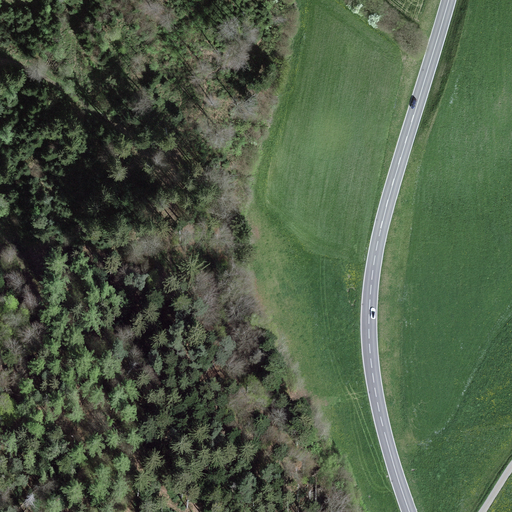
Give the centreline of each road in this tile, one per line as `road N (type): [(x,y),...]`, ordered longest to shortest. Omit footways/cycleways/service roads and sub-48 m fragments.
road 1 (tertiary): [(448,0),(384,211),(368,305),(380,415),(408,511)]
road 2 (track): [(130,511),(135,436),(125,384),(103,341),(43,302)]
road 3 (track): [(0,440),(37,362),(43,323),(43,302),(0,235)]
road 4 (track): [(190,511),(180,479),(174,374)]
